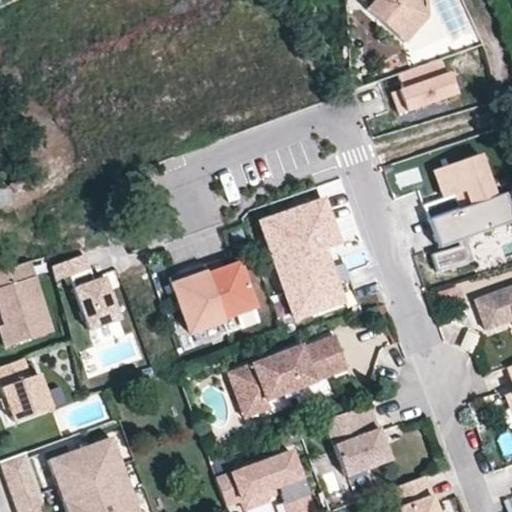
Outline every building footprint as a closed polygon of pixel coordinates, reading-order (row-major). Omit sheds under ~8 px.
[(373,0),(372,2),(365,9),(396,36),(408,23),(407,10),(416,0),(373,0)] [(427,16),(425,0),(416,0),(407,10),(408,23),(396,36),(403,43),(427,16)] [(456,93),(449,73),(446,74),(441,60),(397,75),(402,89),(391,93),(398,114),(456,93)] [(495,195),(479,153),(433,170),(443,198),(455,194),(460,208),(495,195)] [(511,219),(511,213),(504,192),(495,195),(460,208),(427,220),(438,247),(457,240),(459,245),(432,255),(438,270),(471,261),(464,237),(511,219)] [(323,200),(259,222),(294,320),(342,303),(328,264),(328,250),(339,246),(323,200)] [(124,241),(118,218),(103,223),(109,245),(124,241)] [(118,319),(103,277),(93,281),(83,255),(51,267),(54,281),(69,276),(88,330),(118,319)] [(51,331),(30,261),(0,270),(0,316),(2,324),(0,325),(0,336),(3,346),(51,331)] [(255,308),(239,261),(221,267),(219,261),(204,266),(222,320),(255,308)] [(222,320),(204,266),(169,277),(188,333),(222,320)] [(504,293),(511,290),(511,284),(503,289),(504,293)] [(511,290),(504,293),(503,289),(473,300),(485,330),(511,319),(511,290)] [(265,400),(347,369),(335,336),(301,348),(300,345),(226,372),(236,399),(260,390),(264,400),(265,400)] [(50,408),(38,373),(29,377),(22,359),(0,367),(0,387),(12,422),(50,408)] [(269,409),(265,400),(264,400),(260,390),(236,399),(243,418),(269,409)] [(389,459),(368,404),(323,420),(343,476),(389,459)] [(137,511),(110,437),(45,460),(63,511),(137,511)] [(312,511),(289,451),(215,479),(225,505),(239,500),(243,510),(265,502),(265,499),(261,491),(276,485),(280,494),(286,511),(312,511)] [(0,464),(1,467),(26,457),(24,452),(0,461),(0,464)] [(46,511),(26,457),(1,467),(17,511),(46,511)] [(437,511),(431,495),(429,495),(423,476),(391,488),(398,507),(393,509),(394,511),(437,511)] [(280,494),(276,485),(261,491),(265,499),(280,494)]
